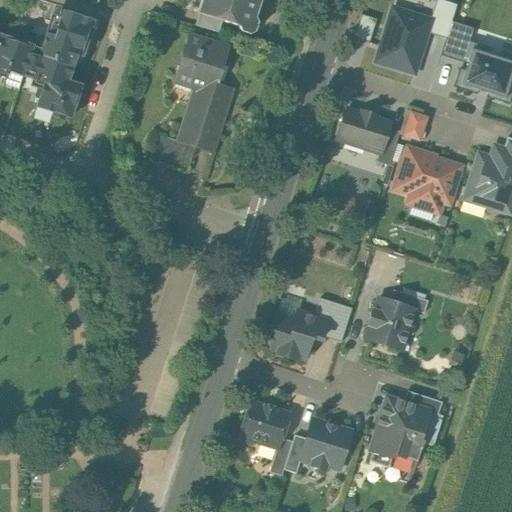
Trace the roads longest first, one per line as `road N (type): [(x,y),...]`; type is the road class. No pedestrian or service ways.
road 1 (residential): [(86,166),(138,0)]
road 2 (tertiary): [(268,233),(319,69)]
road 3 (tertiary): [(177,511),(228,353)]
road 4 (residential): [(268,233),(131,183)]
road 5 (residential): [(319,69),(432,102),(454,118)]
road 6 (residential): [(228,353),(353,398)]
road 7 (tertiary): [(228,353),(268,233)]
